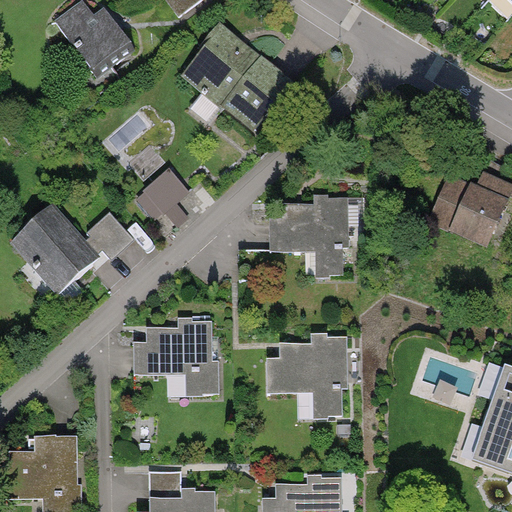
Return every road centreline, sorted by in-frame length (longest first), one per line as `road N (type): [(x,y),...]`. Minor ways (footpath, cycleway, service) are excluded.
road 1 (residential): [(0,413),(367,84),(395,45)]
road 2 (residential): [(511,117),(395,45)]
